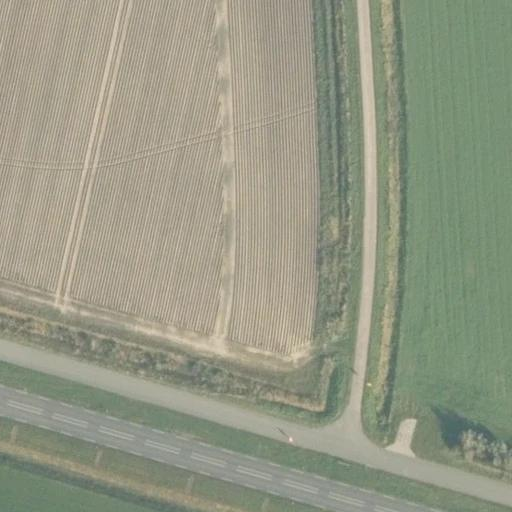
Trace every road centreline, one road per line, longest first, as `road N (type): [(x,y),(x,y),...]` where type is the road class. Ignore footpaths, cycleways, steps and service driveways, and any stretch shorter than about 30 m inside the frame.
road 1 (unclassified): [(348,449),(369,275),(359,0)]
road 2 (primary): [(384,511),(0,401)]
road 3 (unclassified): [(0,350),(348,449)]
road 4 (unclassified): [(348,449),(511,496)]
